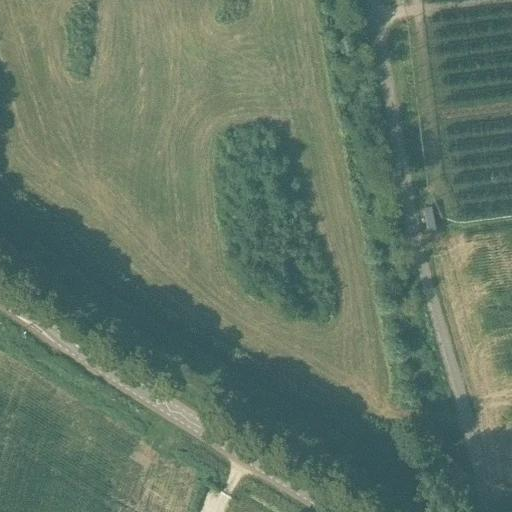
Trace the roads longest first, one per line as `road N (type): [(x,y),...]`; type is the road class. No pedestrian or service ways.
road 1 (track): [(369,0),(418,253),(483,485),(482,511)]
road 2 (unclassified): [(335,511),(0,297)]
